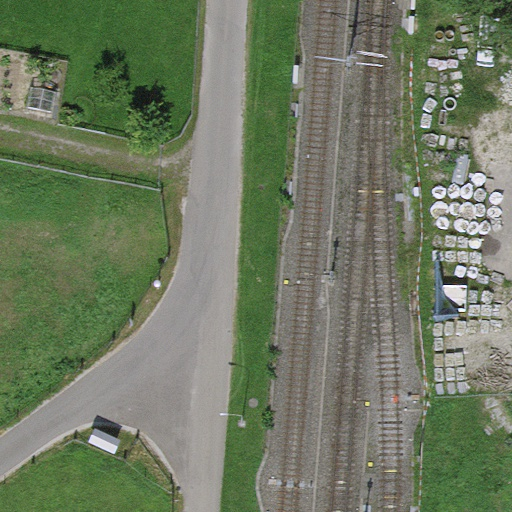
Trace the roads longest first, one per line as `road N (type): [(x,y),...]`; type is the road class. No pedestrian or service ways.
road 1 (unclassified): [(213,312),(232,0)]
road 2 (unclassified): [(0,467),(213,312)]
road 3 (unclassified): [(198,511),(213,312)]
